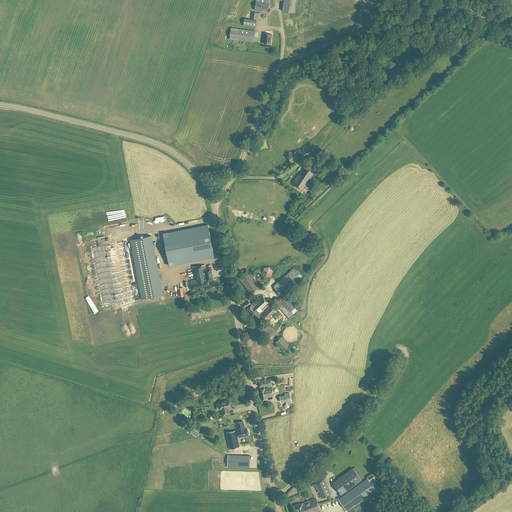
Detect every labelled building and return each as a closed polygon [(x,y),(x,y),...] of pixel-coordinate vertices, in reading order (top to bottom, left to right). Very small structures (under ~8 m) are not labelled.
[(256,0),(256,1),(254,10),(268,13),(269,4),(269,0),(256,0)] [(295,13),(296,0),(283,0),(282,11),(295,13)] [(243,26),(256,27),(257,20),(244,18),(243,26)] [(253,42),(255,31),(231,28),(229,39),(253,42)] [(265,33),(264,43),(271,44),(272,34),(265,33)] [(353,105),(350,108),(342,114),(345,119),(353,112),(356,108),(353,105)] [(310,143),(307,145),(299,150),(304,158),(311,152),(311,151),(313,149),(310,143)] [(297,162),(302,158),(297,151),(292,154),(297,162)] [(306,193),(308,190),(304,188),(315,171),(305,165),(292,184),(306,193)] [(163,233),(169,265),(214,257),(208,225),(163,233)] [(130,240),(141,299),(162,295),(150,236),(130,240)] [(123,241),(91,247),(103,306),(135,300),(123,241)] [(209,280),(213,280),(211,268),(206,269),(205,265),(194,268),(196,280),(192,281),(192,284),(193,289),(210,286),(209,280)] [(269,266),(263,267),(262,273),(266,278),(271,277),(273,271),(269,266)] [(298,305),(287,293),(304,278),(294,267),(273,286),(283,297),(280,300),(277,297),(273,300),(289,318),(297,310),(295,308),(298,305)] [(260,286),(248,270),(238,277),(251,293),(260,286)] [(256,301),(256,300),(247,308),(255,317),(263,309),(265,311),(271,305),(262,296),(256,301)] [(263,309),(255,317),(258,320),(262,316),(267,321),(277,312),(271,305),(265,311),(263,309)] [(281,336),(275,342),(283,351),(289,345),(281,336)] [(260,389),(259,389),(261,400),(266,399),(265,397),(269,396),(269,397),(273,396),(272,387),(264,388),(263,387),(271,385),(270,379),(258,381),(259,388),(260,387),(260,389)] [(285,395),(280,396),(281,402),(286,401),(287,403),(291,402),(290,393),(285,394),(285,395)] [(230,407),(228,401),(218,403),(220,410),(221,409),(222,416),(229,414),(228,408),(230,407)] [(167,416),(176,424),(178,421),(169,414),(167,416)] [(236,431),(237,434),(238,437),(248,435),(248,434),(248,433),(248,430),(247,430),(247,428),(244,429),(243,426),(244,426),(243,421),(236,423),(238,430),(236,431)] [(237,434),(236,431),(229,432),(226,433),(229,449),(239,447),(236,434),(237,434)] [(228,455),(228,467),(250,468),(250,456),(228,455)] [(341,495),(362,480),(353,468),(332,482),(341,495)] [(347,511),(376,491),(367,478),(338,499),(347,511)] [(325,479),(317,483),(314,484),(316,488),(319,493),(320,493),(322,498),(331,494),(325,479)] [(304,509),(318,504),(316,498),(296,505),(297,511),(302,511),(305,511),(304,509)]
